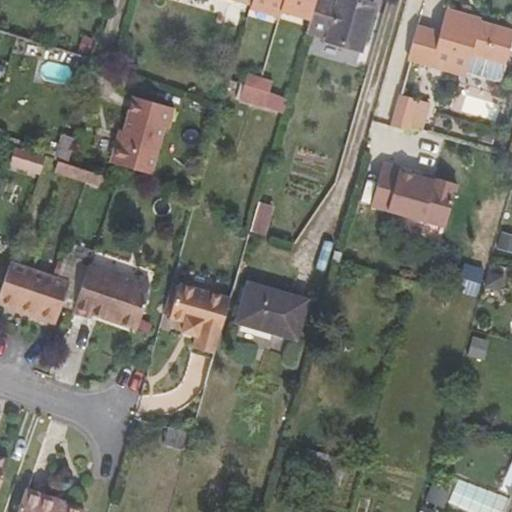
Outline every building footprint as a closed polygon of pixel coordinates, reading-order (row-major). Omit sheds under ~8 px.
[(253,0),(252,4),(251,8),(280,17),(282,11),(310,19),(315,0),(253,0)] [(360,0),(315,0),(310,19),(306,34),(361,50),(375,4),(360,0)] [(441,31),(418,25),(408,59),(465,75),(471,55),(505,65),(511,38),(511,31),(480,22),(470,20),(470,15),(447,8),(441,31)] [(505,65),(471,55),(465,75),(495,84),(500,81),(505,65)] [(272,81),(247,73),(239,99),(264,107),(272,81)] [(399,94),(390,125),(408,130),(409,127),(417,99),(399,94)] [(174,108),(135,96),(121,142),(117,141),(111,161),(150,174),(164,127),(168,129),(174,108)] [(428,103),(417,99),(409,127),(421,130),(428,103)] [(67,164),(74,138),(61,134),(53,160),(67,164)] [(46,158),(16,148),(11,164),(41,174),(46,158)] [(105,178),(58,163),(55,174),(101,189),(105,178)] [(444,225),(456,183),(433,177),(432,180),(420,177),(399,171),(400,168),(382,163),(371,205),(444,225)] [(284,178),(266,173),(262,188),(279,192),(284,178)] [(272,206),(258,202),(250,231),(263,235),(272,206)] [(496,250),(511,254),(511,237),(501,234),(496,250)] [(63,255),(55,278),(69,283),(77,260),(63,255)] [(55,278),(11,263),(0,293),(0,305),(54,325),(69,283),(55,278)] [(151,289),(89,267),(73,314),(89,319),(90,315),(137,331),(151,289)] [(365,278),(379,282),(383,274),(367,269),(365,278)] [(383,274),(379,282),(380,285),(413,295),(417,283),(383,274)] [(307,299),(247,283),(236,322),(296,339),(307,299)] [(179,286),(173,284),(164,314),(170,316),(179,286)] [(214,354),(230,299),(179,284),(179,286),(170,316),(170,318),(185,322),(182,332),(196,336),(193,348),(214,354)] [(160,444),(186,452),(190,437),(165,429),(160,444)] [(337,456),(307,449),(298,481),(317,485),(318,481),(339,486),(346,460),(337,458),(337,456)] [(0,492),(9,463),(0,459),(0,492)] [(53,502),(53,499),(27,489),(18,511),(80,511),(65,506),(53,502)]
